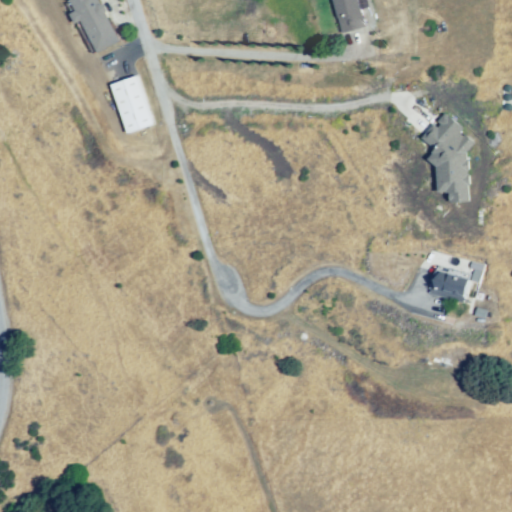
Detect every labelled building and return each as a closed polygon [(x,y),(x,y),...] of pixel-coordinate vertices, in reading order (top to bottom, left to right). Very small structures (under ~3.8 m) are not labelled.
[(63,0),(96,0),(119,43),(93,57),(63,0)] [(357,0),(363,21),(339,27),(332,0),(357,0)] [(114,83),(138,76),(152,125),(128,132),(114,83)] [(468,202),(468,174),(466,172),(467,150),(473,141),(464,134),(459,134),(459,124),(443,112),(438,120),(437,125),(431,125),(421,138),(434,148),(426,159),(436,166),(435,191),(449,192),(449,202),(468,202)] [(434,266),(472,280),(463,303),(426,289),(434,266)]
